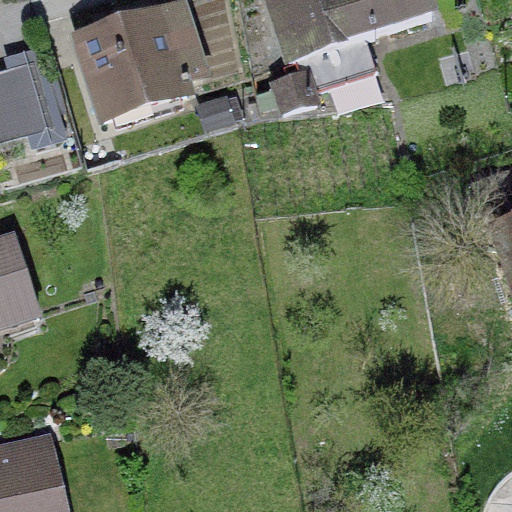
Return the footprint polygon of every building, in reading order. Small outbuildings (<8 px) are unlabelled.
[(369,42),(427,24),(419,0),(261,0),(284,71),(296,68),(300,81),(270,91),(280,122),(313,111),(309,101),(372,80),(361,47),(370,44),(369,42)] [(199,81),(177,13),(74,46),(100,128),(182,102),(180,94),(185,92),(183,86),(199,81)] [(45,133),(37,104),(18,110),(26,138),(45,133)] [(511,234),(497,239),(511,287),(511,234)] [(0,368),(5,360),(4,346),(0,334),(34,323),(10,245),(0,248),(0,368)] [(0,511),(60,511),(49,462),(0,472),(0,511)]
